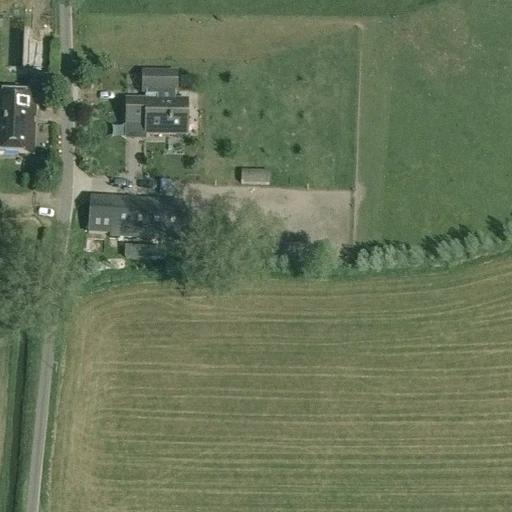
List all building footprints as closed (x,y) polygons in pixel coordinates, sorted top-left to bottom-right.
[(47,87),(47,75),(34,75),(34,88),(47,87)] [(156,100),(156,105),(125,104),(125,128),(144,128),(144,137),(185,138),(186,105),(174,105),(174,96),(176,96),(176,77),(142,77),(142,95),(145,95),(145,99),(156,100)] [(0,155),(32,157),(34,96),(0,94),(0,155)] [(159,222),(174,222),(175,198),(160,198),(159,222)] [(88,203),(86,236),(152,241),(155,206),(88,203)]
